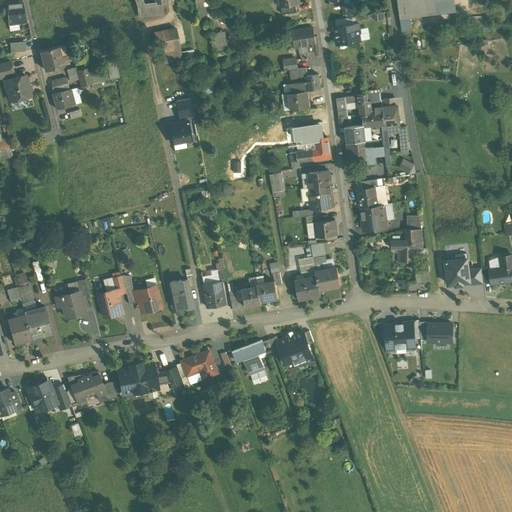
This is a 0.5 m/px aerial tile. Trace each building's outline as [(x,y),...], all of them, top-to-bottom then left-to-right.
[(157,4),(143,5),(141,0),(134,0),(137,6),(138,18),(166,15),(165,2),(157,4)] [(456,13),(454,0),(398,0),(402,31),(412,30),(410,19),(456,13)] [(202,1),(195,2),(197,16),(204,15),(202,1)] [(18,2),(6,3),(7,18),(14,18),(15,23),(27,22),(25,14),(20,15),(18,2)] [(295,4),(283,6),(283,5),(280,6),(282,14),(296,12),(295,4)] [(353,17),(336,20),(336,27),(354,24),(353,17)] [(336,27),(334,27),(337,44),(361,40),(358,23),(354,24),(336,27)] [(313,27),(291,30),(294,47),(307,44),(308,52),(309,52),(310,58),(319,56),(317,37),(315,37),(313,27)] [(176,29),(153,33),(159,64),(172,62),(182,59),(176,29)] [(223,31),(210,34),(212,45),(225,43),(223,31)] [(25,37),(9,38),(10,50),(26,49),(25,37)] [(225,43),(212,45),(213,52),(227,50),(225,43)] [(58,46),(40,50),(46,70),(63,66),(61,57),(67,55),(64,44),(58,46)] [(297,68),(296,58),(284,60),(285,70),(297,68)] [(116,59),(106,61),(110,79),(119,77),(116,59)] [(10,61),(0,63),(0,77),(13,74),(10,61)] [(75,67),(67,69),(68,76),(76,74),(75,67)] [(306,68),(289,70),(291,82),(306,81),(305,76),(307,76),(306,68)] [(87,69),(77,71),(78,74),(79,79),(81,85),(82,85),(82,86),(91,83),(87,69)] [(24,75),(14,78),(13,77),(4,79),(7,91),(8,90),(10,98),(18,96),(19,99),(31,96),(29,91),(31,88),(30,85),(28,84),(26,84),(24,75)] [(307,76),(305,76),(306,81),(307,90),(320,89),(318,75),(307,76)] [(66,76),(51,80),(53,93),(68,89),(69,89),(66,76)] [(306,81),(291,82),(292,91),(307,90),(306,81)] [(53,93),(52,93),(56,109),(72,104),(71,99),(68,89),(53,93)] [(292,91),(287,92),(290,109),(310,106),(307,90),(292,91)] [(380,92),(367,94),(368,101),(371,100),(371,101),(381,100),(380,92)] [(367,94),(359,95),(359,102),(361,116),(363,116),(370,115),(370,110),(373,109),(371,101),(371,100),(368,101),(367,94)] [(359,95),(345,97),(346,103),(359,102),(359,95)] [(345,97),(337,98),(339,116),(348,116),(346,103),(345,97)] [(180,119),(193,116),(190,99),(177,101),(180,119)] [(398,106),(384,107),(385,124),(385,125),(387,125),(399,123),(398,106)] [(384,107),(373,109),(370,110),(370,115),(363,116),(364,125),(364,127),(382,125),(385,124),(384,107)] [(79,109),(68,112),(70,119),(81,116),(79,109)] [(348,116),(339,116),(341,127),(349,126),(348,116)] [(191,140),(187,121),(169,124),(173,144),(191,140)] [(399,123),(387,125),(388,132),(388,133),(400,131),(400,128),(399,123)] [(320,124),(294,128),(297,145),(305,144),(304,141),(316,139),(323,138),(320,124)] [(364,125),(346,127),(347,142),(364,141),(365,140),(364,127),(364,125)] [(1,139),(0,139),(0,157),(13,155),(8,138),(1,139)] [(323,138),(316,139),(304,141),(305,144),(307,152),(312,151),(314,160),(331,158),(329,138),(323,138)] [(364,141),(347,142),(349,159),(365,158),(364,148),(364,141)] [(291,163),(299,162),(314,160),(312,151),(307,152),(305,144),(297,145),(298,151),(296,151),(290,152),(291,163)] [(374,147),(364,148),(365,157),(375,156),(374,148),(374,147)] [(384,147),(374,148),(375,156),(385,155),(384,147)] [(399,168),(412,172),(415,162),(403,158),(399,168)] [(329,170),(308,172),(310,187),(330,184),(329,170)] [(281,172),(270,174),(273,191),(284,190),(281,172)] [(378,179),(362,181),(363,188),(376,186),(376,187),(379,186),(378,179)] [(330,184),(310,187),(312,207),(318,206),(319,208),(333,207),(330,184)] [(363,188),(358,189),(360,207),(379,205),(376,187),(376,186),(363,188)] [(392,203),(384,204),(386,220),(394,219),(392,203)] [(379,205),(360,207),(363,230),(387,227),(386,220),(384,204),(379,205)] [(420,215),(407,215),(407,228),(421,228),(421,221),(420,221),(420,215)] [(319,221),(317,221),(318,236),(337,234),(335,219),(319,221)] [(314,221),(314,222),(307,222),(309,237),(318,236),(317,221),(314,221)] [(407,228),(407,229),(407,241),(407,247),(411,247),(412,247),(414,247),(414,248),(423,248),(422,228),(421,228),(407,228)] [(323,242),(311,243),(314,257),(325,255),(323,242)] [(407,247),(399,247),(400,261),(412,261),(411,247),(407,247)] [(456,285),(463,284),(463,282),(469,281),(470,281),(468,269),(466,253),(455,254),(456,259),(445,261),(448,284),(456,283),(456,285)] [(325,255),(314,257),(316,271),(324,269),(322,262),(326,261),(325,255)] [(491,269),(490,270),(491,282),(492,284),(511,281),(511,256),(511,255),(500,256),(501,268),(491,269)] [(223,267),(216,269),(218,281),(220,280),(220,282),(226,280),(223,267)] [(324,269),(316,271),(317,276),(320,289),(341,285),(338,267),(324,269)] [(483,283),(481,268),(481,267),(468,269),(470,281),(469,281),(470,285),(483,283)] [(490,267),(481,268),(483,283),(491,282),(490,270),(491,269),(490,267)] [(187,280),(188,287),(194,286),(190,268),(185,269),(187,280)] [(417,282),(429,281),(428,271),(416,273),(417,282)] [(280,272),(273,273),(274,281),(275,281),(276,285),(282,284),(280,272)] [(122,275),(112,277),(115,288),(118,288),(119,294),(126,292),(125,286),(122,275)] [(317,276),(296,280),(300,298),(321,294),(320,289),(317,276)] [(154,277),(145,280),(147,287),(156,285),(154,277)] [(86,278),(76,281),(78,291),(79,290),(80,295),(90,293),(86,278)] [(181,280),(171,282),(176,308),(185,306),(186,308),(192,306),(188,287),(187,280),(181,281),(181,280)] [(218,281),(203,284),(207,307),(225,303),(220,282),(220,280),(218,281)] [(274,281),(257,284),(258,287),(260,301),(278,297),(276,285),(275,281),(274,281)] [(28,283),(17,286),(20,298),(22,304),(33,300),(28,283)] [(132,285),(125,286),(126,292),(129,304),(136,302),(132,285)] [(147,287),(137,290),(139,301),(142,301),(144,309),(151,307),(152,309),(161,306),(156,285),(147,287)] [(17,286),(7,289),(10,301),(20,298),(17,286)] [(258,287),(241,290),(242,299),(243,306),(261,303),(260,301),(258,287)] [(115,288),(106,291),(106,293),(98,295),(103,316),(114,313),(113,312),(123,310),(119,294),(118,288),(115,288)] [(78,291),(55,296),(58,305),(63,304),(66,317),(85,312),(80,295),(79,290),(78,291)] [(235,291),(228,291),(232,309),(238,307),(237,300),(235,291)] [(44,306),(24,311),(25,313),(32,338),(51,332),(44,306)] [(25,313),(7,318),(14,343),(32,338),(25,313)] [(405,325),(403,325),(403,323),(396,324),(396,325),(394,325),(394,324),(385,325),(386,334),(383,337),(386,340),(387,348),(415,346),(414,338),(413,321),(405,322),(405,325)] [(428,323),(428,322),(427,322),(420,322),(421,339),(428,340),(428,323)] [(453,323),(428,323),(428,341),(453,341),(453,323)] [(314,342),(309,330),(304,332),(308,344),(314,342)] [(278,341),(277,341),(282,354),(286,364),(294,361),(295,363),(305,360),(306,362),(314,359),(308,344),(304,332),(303,331),(278,341)] [(277,336),(268,339),(273,351),(275,356),(282,354),(277,341),(278,341),(277,336)] [(262,339),(233,350),(234,352),(237,360),(244,357),(250,373),(264,368),(258,352),(266,349),(263,342),(262,339)] [(268,339),(263,342),(266,349),(267,353),(273,351),(268,339)] [(208,350),(181,360),(186,375),(199,371),(202,378),(217,372),(208,350)] [(226,352),(221,354),(227,370),(232,368),(226,352)] [(234,352),(227,355),(232,366),(238,364),(237,360),(234,352)] [(129,368),(118,370),(123,394),(146,390),(156,388),(158,388),(157,385),(168,383),(165,374),(155,375),(153,363),(142,365),(141,363),(129,365),(129,368)] [(186,375),(181,363),(176,365),(181,378),(186,375)] [(177,367),(164,371),(165,374),(168,383),(170,386),(182,381),(177,367)] [(85,376),(81,377),(80,374),(67,377),(71,388),(78,405),(87,403),(84,396),(96,391),(97,396),(105,393),(106,393),(103,384),(98,371),(84,373),(85,376)] [(46,381),(28,387),(37,411),(58,403),(56,400),(52,388),(49,389),(46,381)] [(111,381),(103,384),(106,393),(105,393),(108,399),(118,398),(111,381)] [(63,384),(52,388),(56,400),(62,398),(65,407),(71,405),(66,390),(63,384)] [(7,388),(0,390),(0,413),(14,408),(8,393),(9,393),(7,388)] [(78,405),(71,388),(66,390),(71,405),(72,406),(78,405)] [(156,388),(146,390),(148,398),(157,396),(156,388)] [(21,408),(15,391),(9,393),(8,393),(14,408),(15,410),(21,408)]
